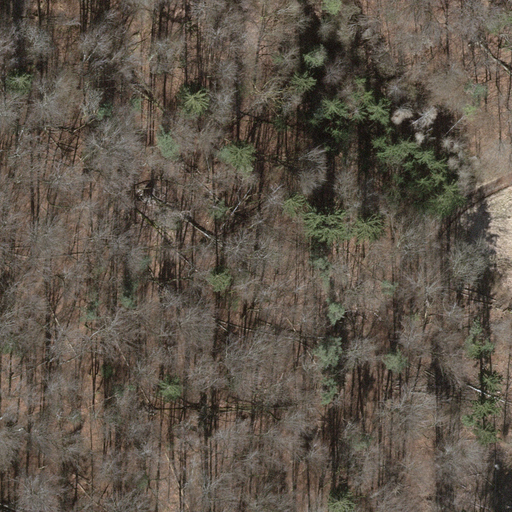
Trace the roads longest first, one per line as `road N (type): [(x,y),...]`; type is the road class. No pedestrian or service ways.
road 1 (track): [(288,511),(418,253),(443,219),(511,177)]
road 2 (track): [(380,331),(381,459),(367,511)]
